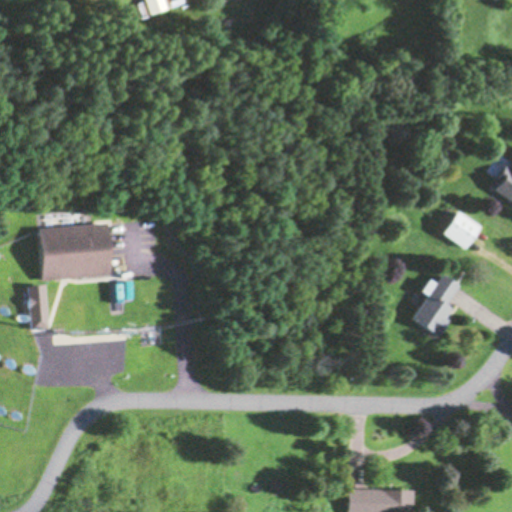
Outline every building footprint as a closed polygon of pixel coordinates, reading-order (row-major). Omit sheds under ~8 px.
[(143,0),(147,12),(188,0),(143,0)] [(480,225),(456,211),(441,234),(465,249),(480,225)] [(40,279),(109,276),(107,224),(38,226),(40,279)] [(410,319),(438,335),(454,308),(445,303),(458,283),(440,272),(429,291),(427,289),(410,319)] [(29,329),(46,328),(45,284),(27,285),(29,329)] [(72,289),(56,289),(57,328),(73,328),(72,289)] [(410,511),(411,489),(346,489),(346,511),(410,511)]
